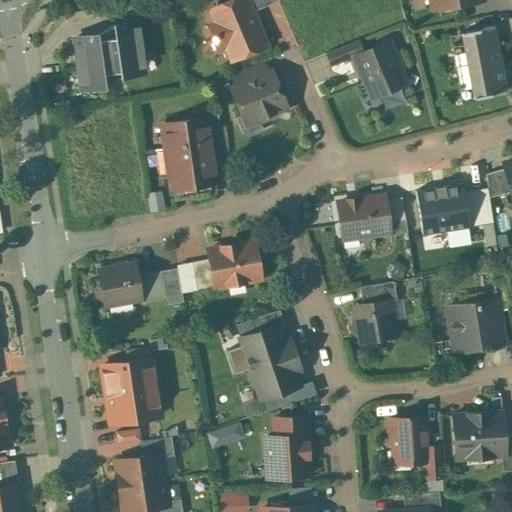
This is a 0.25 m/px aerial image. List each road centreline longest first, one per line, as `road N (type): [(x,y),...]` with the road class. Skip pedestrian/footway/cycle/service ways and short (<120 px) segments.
road 1 (tertiary): [(43,252),(80,511)]
road 2 (tertiary): [(4,2),(43,252)]
road 3 (residential): [(43,252),(280,190)]
road 4 (residential): [(280,190),(337,394)]
road 5 (residential): [(334,171),(511,129)]
road 6 (residential): [(337,394),(511,378)]
road 7 (residential): [(334,171),(289,52)]
